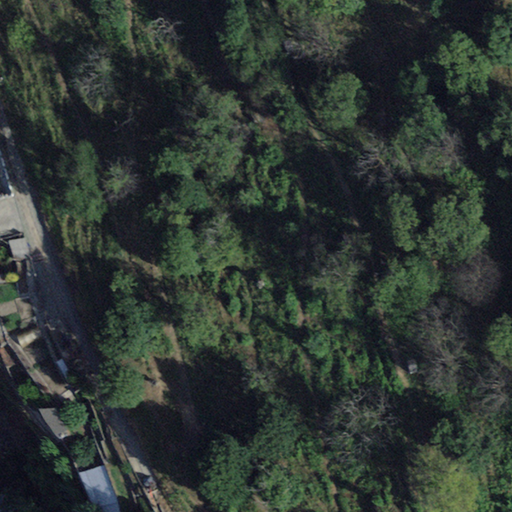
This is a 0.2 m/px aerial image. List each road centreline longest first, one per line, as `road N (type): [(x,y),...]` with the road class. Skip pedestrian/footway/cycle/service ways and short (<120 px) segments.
road 1 (residential): [(0,118),(71,362)]
road 2 (track): [(71,362),(120,417),(163,511)]
